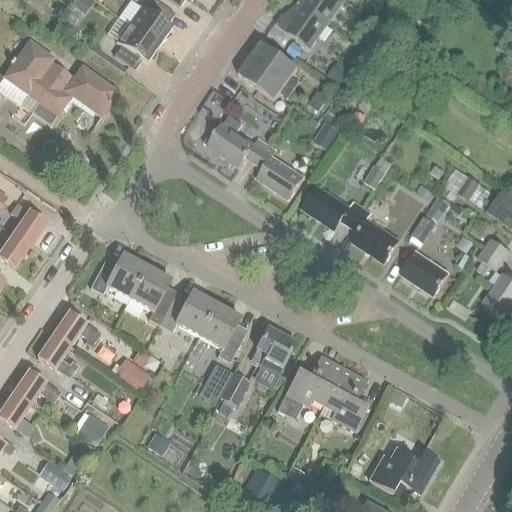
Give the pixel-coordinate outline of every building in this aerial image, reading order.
[(86,0),(77,0),(71,9),(84,18),(94,5),(86,0)] [(163,0),(179,11),(186,1),(191,4),(194,0),(163,0)] [(300,0),(299,4),(297,7),(327,28),(345,4),(339,0),(300,0)] [(142,9),(129,28),(159,49),(161,47),(167,42),(166,40),(172,31),(167,28),(174,17),(154,3),(146,13),(142,9)] [(309,53),(327,28),(297,7),(296,9),(289,14),(291,16),(287,21),(282,18),(275,28),(309,53)] [(158,52),(159,49),(129,28),(116,46),(121,49),(113,59),(134,74),(141,64),(147,68),(153,59),(155,59),(158,52)] [(362,53),(369,44),(356,36),(350,45),(362,53)] [(301,51),(292,45),(286,54),(294,60),(301,51)] [(51,67),(53,64),(29,46),(3,83),(38,107),(32,117),(50,130),(71,100),(100,121),(118,97),(81,71),(73,83),(51,67)] [(261,47),(238,79),(274,105),(280,97),(287,102),(299,86),(291,81),(297,73),(261,47)] [(330,82),(340,90),(351,76),(340,68),(330,82)] [(308,108),(318,115),(327,103),(317,96),(308,108)] [(331,109),(324,118),(332,124),(339,114),(331,109)] [(355,113),(350,120),(360,126),(365,119),(355,113)] [(254,167),(266,148),(258,142),(254,149),(236,137),(242,129),(229,120),(223,129),(221,127),(215,137),(211,135),(203,147),(207,149),(206,150),(239,172),(245,162),(254,167)] [(313,146),(326,154),(339,134),(325,126),(313,146)] [(266,148),(254,167),(263,173),(256,183),(288,205),(304,182),(271,160),(276,154),(266,148)] [(377,162),(361,188),(372,195),(389,170),(377,162)] [(435,186),(441,177),(432,171),(426,180),(435,186)] [(454,199),(477,214),(487,198),(449,173),(438,188),(448,195),(444,202),(450,206),(454,199)] [(415,197),(430,206),(435,198),(420,188),(415,197)] [(341,225),(350,231),(362,212),(353,206),(349,212),(317,191),(302,213),(334,235),(341,225)] [(511,204),(500,196),(485,218),(511,237),(511,204)] [(436,227),(447,210),(435,202),(424,219),(436,227)] [(453,207),(450,211),(459,218),(462,214),(453,207)] [(22,225),(13,238),(30,250),(46,227),(29,215),(28,216),(16,208),(10,217),(22,225)] [(371,217),(362,212),(350,231),(358,236),(351,246),(384,268),(399,245),(367,224),(371,217)] [(434,230),(421,222),(409,241),(422,249),(434,230)] [(0,263),(14,273),(30,250),(13,238),(4,251),(0,248),(0,263)] [(489,242),(482,252),(502,267),(509,257),(489,242)] [(495,276),(502,267),(482,252),(475,262),(495,276)] [(448,278),(416,256),(401,279),(433,301),(448,278)] [(106,291),(129,303),(146,271),(122,258),(119,265),(108,259),(90,292),(102,299),(106,291)] [(170,284),(146,271),(129,303),(152,316),(148,323),(160,330),(177,296),(167,290),(170,284)] [(506,324),(511,315),(511,283),(504,278),(483,308),(506,324)] [(177,296),(160,330),(171,336),(176,328),(199,341),(216,309),(192,296),(188,302),(177,296)] [(240,322),(216,309),(199,341),(222,353),(217,361),(229,367),(247,334),(236,328),(240,322)] [(68,317),(53,339),(70,351),(79,338),(87,343),(84,347),(91,351),(100,338),(68,317)] [(256,353),(250,364),(278,380),(296,347),(267,332),(256,353)] [(61,364),(70,351),(53,339),(37,362),(69,384),(78,370),(71,366),(69,369),(61,364)] [(139,354),(132,365),(141,371),(148,360),(139,354)] [(297,375),(285,399),(276,415),(292,423),(300,407),(309,412),(312,405),(323,411),(343,373),(320,360),(309,381),(297,375)] [(122,363),(111,379),(137,396),(148,380),(122,363)] [(214,368),(208,380),(225,389),(232,377),(214,368)] [(343,373),(323,411),(334,417),(330,423),(354,436),(367,412),(355,406),(367,385),(343,373)] [(28,375),(12,398),(29,410),(38,397),(46,402),(44,406),(51,410),(60,397),(28,375)] [(232,379),(219,404),(222,405),(232,410),(235,412),(247,387),(232,379)] [(29,410),(12,398),(0,416),(0,423),(14,433),(14,432),(26,440),(32,431),(21,423),(29,410)] [(97,398),(92,405),(102,412),(107,405),(97,398)] [(232,410),(222,405),(217,415),(226,420),(232,410)] [(86,417),(79,428),(100,442),(107,431),(86,417)] [(100,442),(79,428),(72,439),(93,452),(100,442)] [(155,437),(146,451),(161,460),(170,446),(155,437)] [(0,455),(1,454),(9,459),(15,452),(6,446),(4,449),(0,445),(0,455)] [(399,487),(420,499),(440,464),(423,455),(417,466),(395,454),(389,465),(383,461),(369,485),(392,498),(399,487)] [(85,467),(67,455),(58,469),(76,481),(85,467)] [(41,464),(32,478),(56,494),(65,480),(41,464)] [(289,472),(284,481),(301,490),(306,481),(289,472)] [(264,511),(279,488),(253,473),(232,509),(238,511),(264,511)] [(36,511),(50,511),(56,504),(46,497),(36,511)]
